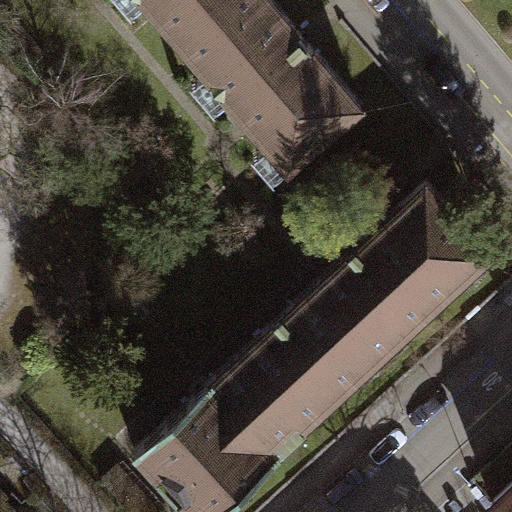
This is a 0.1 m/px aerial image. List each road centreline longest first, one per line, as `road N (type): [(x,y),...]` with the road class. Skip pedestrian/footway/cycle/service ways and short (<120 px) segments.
road 1 (residential): [(348,511),(511,361)]
road 2 (residential): [(432,0),(511,94)]
